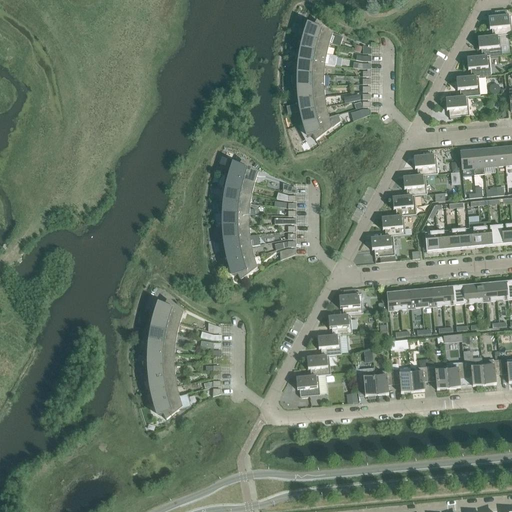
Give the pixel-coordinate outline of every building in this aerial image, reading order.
[(488,19),(489,29),(489,31),(490,31),(492,31),(492,38),(480,39),(478,39),(480,39),(511,36),(511,30),(511,16),(507,17),(506,11),(495,12),(495,18),(491,18),(488,19)] [(307,37),(306,38),(329,45),(340,48),(343,38),(333,34),(317,21),(314,27),(311,26),(310,27),(311,27),(309,38),(307,37)] [(478,39),(479,50),(479,51),(481,51),(482,58),(467,59),(467,60),(469,59),(502,56),(500,37),(511,36),(480,39),(478,39)] [(304,50),(303,50),(327,55),(329,45),(306,38),(306,39),(307,39),(306,50),(304,50)] [(363,47),(363,55),(371,55),(371,50),(370,50),(363,47)] [(301,62),(301,63),(325,66),(327,55),(303,50),(303,51),(304,51),(304,62),(301,62)] [(467,60),(468,70),(468,71),(469,71),(470,71),(471,78),(456,80),(459,80),(491,77),(489,58),(502,57),(502,56),(469,59),(467,60)] [(300,74),(300,75),(324,76),(325,66),(301,63),(302,63),(303,74),(300,74)] [(300,87),(300,88),(324,87),(324,76),(300,75),(300,76),(301,76),(303,87),(300,87)] [(456,80),(457,90),(457,92),(458,92),(460,92),(460,98),(448,100),(445,100),(448,100),(480,97),(479,78),(491,77),(459,80),(456,80)] [(301,100),(325,98),(324,87),(300,88),(301,88),(304,99),(301,100)] [(445,100),(446,111),(446,112),(447,112),(449,112),(450,119),(470,118),(468,98),(480,97),(448,100),(445,100)] [(303,112),(303,113),(326,108),(325,98),(301,100),(301,101),(302,101),(306,111),(303,112)] [(306,124),(306,125),(329,118),(326,108),(303,113),(304,113),(308,123),(306,124)] [(351,114),(353,123),(370,116),(371,111),(362,111),(351,114)] [(329,118),(306,125),(307,125),(312,135),(309,136),(310,137),(313,136),(316,142),(340,122),(338,116),(329,118)] [(504,150),(493,151),(495,168),(505,167),(504,150)] [(482,152),(484,169),(495,168),(493,151),(482,152)] [(482,152),(471,153),(473,170),(474,176),(474,177),(485,176),(485,175),(484,169),(482,152)] [(462,171),(473,170),(471,153),(460,154),(462,171)] [(414,158),(415,169),(415,171),(415,170),(417,170),(418,177),(403,179),(405,179),(438,176),(436,156),(416,158),(414,158)] [(232,177),(232,178),(255,184),(258,174),(242,161),(239,167),(236,165),(235,166),(236,167),(235,178),(232,177)] [(460,173),(451,174),(452,186),(461,186),(460,173)] [(403,179),(404,189),(404,191),(405,191),(406,191),(407,197),(394,199),(392,199),(427,196),(425,177),(438,176),(405,179),(403,179)] [(229,189),(229,190),(252,195),(255,184),(232,178),(232,179),(232,190),(229,189)] [(283,193),(288,195),(296,195),(296,189),(283,185),(283,193)] [(227,202),(250,205),(252,195),(229,190),(229,191),(230,202),(227,202)] [(296,197),(288,197),(279,194),(277,200),(288,202),(296,202),(296,197)] [(435,203),(445,202),(444,195),(435,195),(435,203)] [(392,199),(393,210),(393,211),(396,211),(396,218),(384,219),(381,219),(384,219),(416,216),(415,197),(427,196),(392,199)] [(255,211),(250,211),(250,205),(227,202),(227,203),(229,214),(226,214),(226,215),(249,216),(255,216),(255,211)] [(432,221),(437,211),(434,207),(428,219),(432,221)] [(225,227),(249,227),(249,216),(226,215),(225,215),(226,215),(228,227),(225,227)] [(381,219),(382,230),(383,231),(385,231),(386,238),(371,239),(371,240),(373,240),(406,237),(404,218),(416,217),(416,216),(384,219),(381,219)] [(479,223),(468,224),(469,230),(471,249),(482,248),(479,224),(479,223)] [(490,223),(479,224),(482,248),(492,247),(491,228),(490,223)] [(503,246),(511,245),(511,226),(501,227),(503,246)] [(226,239),(226,240),(250,237),(249,227),(225,227),(225,228),(226,228),(229,239),(226,239)] [(501,227),(491,228),(492,247),(503,246),(501,227)] [(460,250),(471,249),(469,230),(458,231),(460,250)] [(458,231),(447,232),(449,251),(460,250),(458,231)] [(438,252),(449,251),(447,232),(437,233),(438,252)] [(428,253),(438,252),(437,233),(426,234),(428,253)] [(250,237),(226,240),(227,240),(231,251),(228,252),(260,246),(259,236),(250,237)] [(371,240),(372,250),(372,252),(374,251),(375,259),(380,259),(380,264),(395,262),(395,257),(393,238),(406,237),(373,240),(371,240)] [(231,264),(254,258),(252,248),(228,252),(228,253),(229,253),(234,263),(231,264)] [(280,262),(288,259),(295,256),(296,256),(296,250),(288,250),(280,253),(280,262)] [(419,252),(412,253),(412,261),(420,260),(419,252)] [(254,258),(231,264),(231,265),(232,265),(237,275),(234,276),(235,277),(238,276),(241,282),(257,269),(254,258)] [(506,282),(496,283),(497,302),(508,301),(506,282)] [(496,283),(485,284),(487,303),(497,302),(496,283)] [(485,284),(474,285),(476,304),(487,303),(485,284)] [(474,285),(463,286),(465,305),(476,304),(474,285)] [(463,286),(453,287),(454,306),(465,305),(463,286)] [(453,287),(442,288),(443,307),(454,306),(453,287)] [(442,288),(431,289),(433,308),(443,307),(442,288)] [(431,289),(420,290),(422,309),(433,308),(431,289)] [(420,290),(409,291),(411,310),(422,309),(420,290)] [(328,318),(328,319),(331,318),(363,315),(361,296),(354,296),(353,291),(343,292),(344,297),(341,298),(339,298),(340,309),(340,310),(341,310),(342,310),(343,317),(331,318),(328,318)] [(409,291),(399,292),(400,311),(411,310),(409,291)] [(400,311),(399,292),(387,293),(389,312),(400,311)] [(157,317),(180,324),(183,314),(167,300),(164,306),(161,305),(161,306),(160,318),(157,317)] [(328,319),(329,329),(329,330),(330,330),(332,330),(332,337),(320,338),(317,338),(317,339),(320,339),(352,336),(351,317),(363,316),(363,315),(331,318),(328,319)] [(154,329),(177,334),(180,324),(157,317),(157,318),(158,318),(157,329),(154,329)] [(213,334),(222,334),(222,329),(221,329),(208,324),(208,333),(213,334)] [(152,341),(152,342),(176,345),(177,334),(154,329),(154,330),(155,330),(154,342),(152,341)] [(213,336),(202,333),(200,339),(213,342),(222,342),(222,337),(213,336)] [(317,339),(318,349),(319,351),(321,350),(322,357),(309,359),(307,359),(309,359),(342,356),(340,337),(352,336),(320,339),(317,339)] [(461,336),(443,338),(444,345),(462,343),(461,336)] [(151,354),(175,356),(176,345),(152,342),(153,343),(154,354),(151,354)] [(464,364),(465,377),(471,377),(472,388),(484,387),(482,368),(482,359),(473,360),(473,352),(463,353),(464,364)] [(151,366),(151,367),(175,366),(175,356),(151,354),(151,355),(154,366),(151,366)] [(357,355),(360,367),(365,366),(363,354),(357,355)] [(307,359),(308,370),(308,371),(310,371),(311,378),(298,379),(296,379),(298,379),(331,376),(329,357),(342,356),(309,359),(307,359)] [(511,359),(500,361),(501,374),(507,373),(507,375),(508,384),(511,384),(511,359)] [(482,368),(484,387),(496,386),(495,375),(501,374),(500,361),(494,362),(494,367),(482,368)] [(464,364),(446,365),(447,371),(448,390),(460,389),(459,378),(465,377),(464,364)] [(151,379),(152,379),(175,377),(175,366),(151,367),(151,368),(151,367),(154,378),(151,379)] [(435,367),(428,368),(429,381),(435,380),(437,391),(448,390),(447,371),(435,372),(435,367)] [(424,381),(429,381),(428,368),(421,369),(417,369),(417,374),(411,375),(413,393),(425,392),(424,381)] [(377,397),(375,378),(374,369),(356,371),(357,388),(364,387),(365,398),(368,398),(368,401),(376,400),(375,397),(377,397)] [(410,370),(392,371),(394,384),(400,384),(400,386),(401,395),(413,393),(411,375),(410,370)] [(388,385),(394,384),(392,371),(381,372),(382,377),(375,378),(377,397),(389,396),(388,385)] [(296,379),(297,390),(297,391),(298,391),(299,391),(300,399),(320,397),(318,378),(331,377),(331,376),(298,379),(296,379)] [(153,391),(153,392),(177,387),(175,377),(152,379),(152,380),(156,391),(153,391)] [(156,403),(156,404),(179,398),(177,387),(153,392),(154,392),(159,403),(156,403)] [(213,390),(212,398),(220,396),(221,396),(221,390),(213,390)] [(179,398),(156,404),(156,405),(157,404),(162,415),(160,415),(160,417),(163,415),(166,421),(179,411),(191,407),(187,395),(179,398)] [(358,396),(347,397),(347,405),(358,404),(358,396)]
